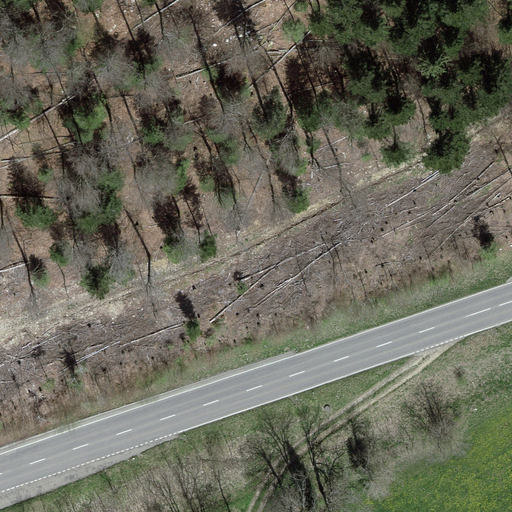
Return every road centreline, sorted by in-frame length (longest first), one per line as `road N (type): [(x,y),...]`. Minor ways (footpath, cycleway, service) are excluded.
road 1 (track): [(0,346),(268,255),(511,122)]
road 2 (primary): [(0,473),(511,300)]
road 3 (track): [(254,511),(285,459),(413,366),(449,321)]
